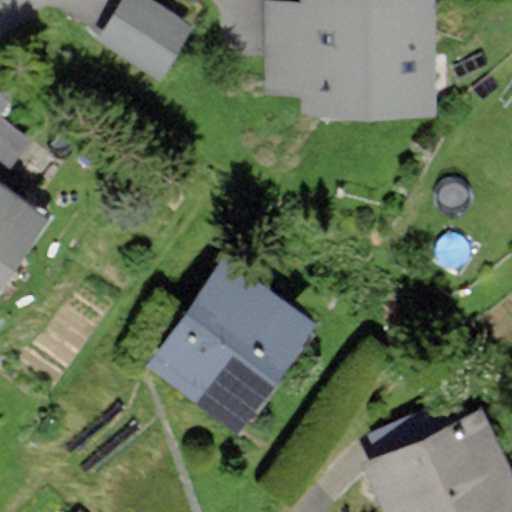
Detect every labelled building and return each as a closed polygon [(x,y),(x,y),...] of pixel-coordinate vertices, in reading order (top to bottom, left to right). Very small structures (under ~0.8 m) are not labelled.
[(189,20),(156,0),(117,0),(100,30),(160,67),(189,20)] [(309,111),(433,113),(434,0),(307,0),(307,9),(275,8),(274,87),(310,88),(309,111)] [(0,281),(43,221),(0,190),(0,281)] [(162,366),(238,422),(311,324),(235,268),(199,317),(162,366)] [(385,491),(394,511),(511,511),(511,501),(477,420),(374,464),(385,491)]
